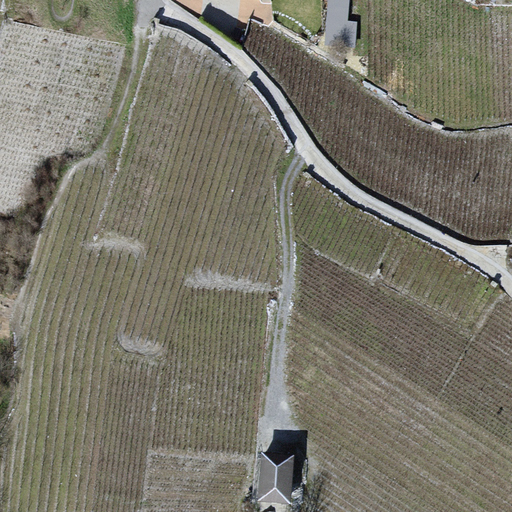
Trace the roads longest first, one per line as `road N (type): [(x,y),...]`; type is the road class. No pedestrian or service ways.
road 1 (track): [(160,0),(265,84),(316,160),(346,187),(511,288)]
road 2 (track): [(306,147),(284,190),(290,259),(269,435)]
